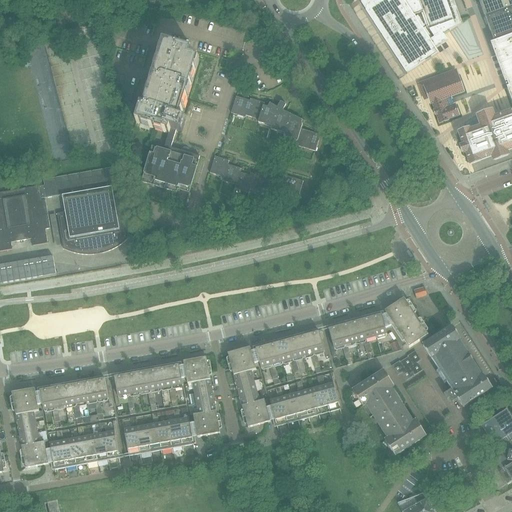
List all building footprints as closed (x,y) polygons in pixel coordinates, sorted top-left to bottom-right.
[(372,0),(368,1),(369,1),(361,4),(365,10),(407,74),(438,54),(434,48),(447,40),(444,35),(462,24),(453,0),(372,0)] [(511,0),(478,0),(479,3),(480,3),(480,4),(485,17),(486,19),(485,20),(490,33),(491,33),(495,44),(491,45),(496,56),(499,55),(505,74),(502,75),(505,83),(507,82),(509,88),(507,88),(511,100),(511,112),(494,118),(492,112),(478,117),(481,127),(478,128),(477,126),(472,128),(473,130),(469,131),(469,130),(468,130),(458,134),(463,146),(461,147),(463,154),(466,153),(470,165),(480,161),(492,157),(493,159),(495,160),(508,156),(506,151),(511,149),(511,0)] [(192,51),(164,43),(145,103),(144,107),(141,106),(136,123),(149,127),(149,128),(155,130),(155,131),(162,133),(163,132),(169,134),(175,136),(176,131),(182,133),(185,121),(179,119),(181,114),(182,115),(196,69),(198,59),(190,57),(192,51)] [(456,95),(461,93),(463,92),(455,71),(440,77),(428,81),(419,84),(425,100),(429,98),(431,104),(433,103),(440,123),(447,120),(458,115),(455,106),(450,107),(446,98),(456,95)] [(120,91),(132,95),(134,89),(122,86),(120,91)] [(130,101),(132,95),(122,92),(120,97),(130,101)] [(250,101),(236,97),(231,114),(245,118),(246,116),(245,116),(250,101)] [(118,103),(128,106),(130,101),(120,98),(118,103)] [(245,116),(246,116),(259,120),(258,123),(271,127),(271,130),(284,134),(283,137),(297,141),(298,141),(301,129),(303,124),(289,120),(290,117),(277,113),(277,110),(264,106),(265,104),(250,99),(250,101),(245,116)] [(320,135),(301,129),(298,141),(297,141),(295,146),(315,152),(320,135)] [(152,147),(141,183),(150,185),(153,186),(154,187),(164,190),(166,190),(176,193),(174,198),(185,201),(187,201),(189,193),(196,170),(199,161),(200,157),(194,155),(191,154),(189,154),(189,153),(189,152),(189,151),(186,150),(185,151),(184,152),(182,151),(177,150),(171,148),(175,136),(169,134),(165,146),(164,150),(152,147)] [(215,157),(214,160),(210,173),(224,178),(228,165),(229,161),(215,157)] [(242,169),(228,165),(224,178),(222,182),(236,186),(237,186),(240,173),(242,169)] [(0,252),(12,250),(11,243),(32,239),(33,246),(48,244),(45,230),(50,229),(45,199),(62,196),(112,188),(119,186),(116,168),(43,180),(44,186),(38,187),(0,193),(0,252)] [(253,177),(240,173),(237,186),(236,186),(235,190),(248,193),(249,189),(250,190),(253,177)] [(255,173),(253,177),(250,190),(263,194),(263,192),(264,192),(268,177),(255,173)] [(269,175),(268,177),(264,192),(277,196),(278,192),(279,192),(282,180),(269,175)] [(284,176),(282,180),(279,192),(298,198),(303,182),(284,176)] [(57,214),(63,250),(66,251),(71,253),(74,254),(78,255),(83,255),(86,255),(91,255),(94,255),(98,255),(104,253),(107,252),(111,251),(115,249),(120,246),(123,243),(127,240),(129,238),(121,194),(113,196),(112,188),(62,196),(65,213),(57,214)] [(53,257),(0,265),(0,284),(56,275),(53,257)] [(414,291),(416,299),(427,296),(425,288),(414,291)] [(428,336),(404,299),(385,312),(409,349),(428,336)] [(342,347),(347,366),(353,364),(347,346),(363,341),(368,360),(373,359),(368,340),(387,335),(382,315),(325,331),(333,358),(336,357),(334,349),(342,347)] [(452,327),(423,347),(431,360),(434,358),(453,386),(450,388),(451,390),(444,395),(447,401),(450,399),(453,403),(457,400),(463,408),(492,389),(484,376),(483,377),(460,341),(461,341),(452,327)] [(269,367),(274,386),(279,384),(274,366),(290,361),(295,380),(301,379),(295,360),(311,356),(316,374),(321,373),(316,354),(325,352),(327,360),(330,359),(328,353),(323,332),(256,350),(258,359),(261,369),(269,367)] [(250,348),(228,354),(234,377),(252,372),(257,371),(250,348)] [(421,361),(415,351),(407,357),(408,358),(400,362),(400,361),(392,367),(398,376),(401,373),(406,381),(422,371),(417,363),(421,361)] [(211,381),(206,358),(184,362),(188,385),(193,384),(211,381)] [(126,397),(130,415),(135,414),(132,396),(148,393),(151,412),(156,411),(153,392),(169,389),(173,408),(178,407),(174,388),(183,387),(181,377),(179,366),(111,378),(113,388),(116,406),(119,406),(118,398),(126,397)] [(394,387),(384,371),(353,392),(363,407),(366,405),(388,439),(385,441),(395,457),(426,437),(416,421),(413,423),(391,389),(394,387)] [(254,382),(252,372),(234,377),(237,387),(254,382)] [(270,403),(278,433),(342,415),(340,410),(344,409),(334,373),(330,374),(333,384),(325,386),(322,376),(317,378),(320,388),(304,392),(301,382),(296,383),(299,393),(283,398),(280,388),(275,389),(279,400),(270,403)] [(108,379),(105,380),(40,391),(44,411),(53,410),(56,429),(61,428),(58,409),(65,407),(74,406),(77,425),(83,424),(79,405),(95,402),(98,421),(104,420),(100,401),(109,400),(110,407),(113,407),(110,389),(108,379)] [(212,391),(211,381),(193,384),(194,394),(212,391)] [(257,392),(254,382),(237,387),(240,397),(257,392)] [(12,394),(13,397),(16,416),(34,413),(39,412),(35,390),(12,394)] [(214,401),(212,391),(194,394),(196,404),(214,401)] [(260,402),(257,392),(240,397),(242,406),(260,402)] [(268,412),(264,400),(260,402),(242,406),(248,428),(270,422),(268,412)] [(216,411),(214,401),(196,404),(198,415),(216,411)] [(124,448),(126,457),(194,445),(192,435),(189,419),(180,420),(178,410),(173,411),(175,421),(159,424),(157,414),(152,415),(153,425),(137,428),(136,418),(130,419),(132,429),(124,430),(122,420),(119,421),(124,448)] [(494,465),(507,485),(511,481),(511,480),(511,418),(506,410),(481,426),(494,446),(499,442),(499,443),(500,444),(495,464),(494,465)] [(220,434),(216,411),(198,415),(193,416),(196,428),(197,438),(220,434)] [(36,423),(34,413),(16,416),(18,426),(36,423)] [(50,444),(55,470),(123,458),(121,448),(116,421),(112,422),(114,432),(106,433),(104,424),(99,424),(101,434),(85,437),(83,427),(78,428),(79,438),(64,441),(62,431),(57,432),(58,442),(50,444)] [(38,433),(36,423),(18,426),(20,437),(38,433)] [(40,443),(38,433),(20,437),(22,447),(40,443)] [(22,447),(25,465),(26,469),(49,465),(45,443),(40,443),(22,447)] [(411,499),(398,504),(402,511),(403,511),(433,511),(427,500),(426,501),(425,499),(426,498),(424,494),(413,498),(411,499)] [(167,511),(167,497),(57,500),(59,511),(167,511)]
